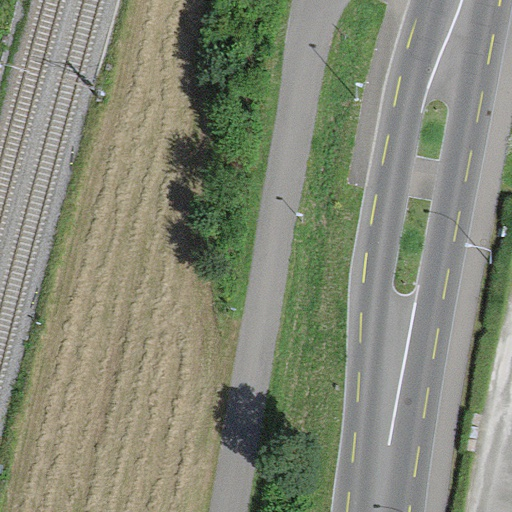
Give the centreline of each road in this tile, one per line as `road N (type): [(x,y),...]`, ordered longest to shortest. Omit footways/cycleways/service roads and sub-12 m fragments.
road 1 (residential): [(320,0),(225,511)]
road 2 (primary): [(449,0),(405,103),(375,281),(383,459)]
road 3 (primary): [(383,459),(435,293),(468,113),(472,0)]
